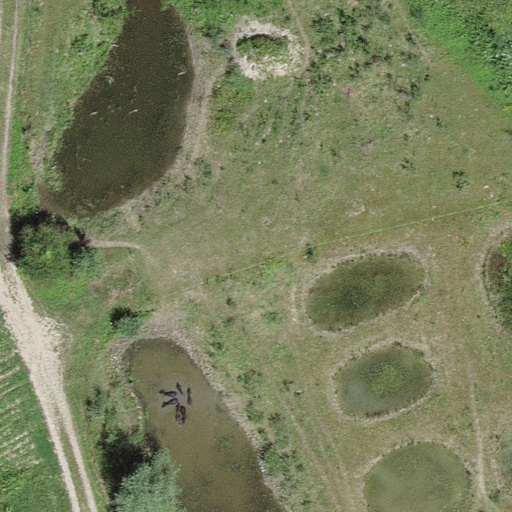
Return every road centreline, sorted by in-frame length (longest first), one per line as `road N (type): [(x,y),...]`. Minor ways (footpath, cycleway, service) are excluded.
road 1 (track): [(83,511),(0,219)]
road 2 (track): [(0,126),(10,0)]
